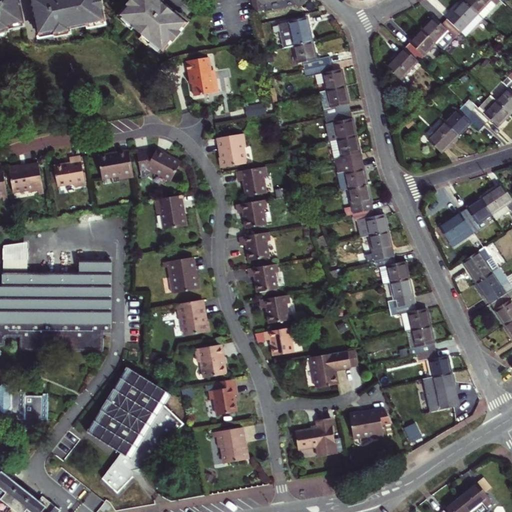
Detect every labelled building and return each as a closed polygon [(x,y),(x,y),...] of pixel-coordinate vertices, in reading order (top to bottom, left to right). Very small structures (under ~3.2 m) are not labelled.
[(0,0),(0,26),(2,26),(2,23),(16,20),(12,0),(0,0)] [(26,0),(33,30),(48,27),(49,30),(64,27),(63,24),(82,20),(98,16),(96,5),(100,5),(98,0),(26,0)] [(121,0),(121,1),(123,3),(115,11),(129,21),(127,23),(135,29),(146,38),(148,37),(159,46),(167,36),(169,38),(177,28),(174,26),(181,18),(165,5),(159,0),(121,0)] [(252,0),(256,16),(266,14),(264,7),(286,3),(287,0),(289,0),(301,12),(311,1),(310,0),(252,0)] [(500,0),(466,0),(465,2),(478,14),(490,1),(497,7),(502,2),(500,0)] [(478,14),(485,20),(497,7),(490,1),(478,14)] [(478,14),(465,2),(456,12),(448,20),(461,33),(478,14)] [(127,23),(129,21),(115,11),(113,14),(126,25),(127,23)] [(83,25),(100,21),(98,16),(82,20),(83,25)] [(294,49),(312,44),(310,34),(307,19),(288,24),(288,25),(281,27),(286,50),(294,49)] [(3,29),(18,25),(16,20),(2,23),(2,26),(3,29)] [(442,27),(434,20),(431,23),(423,32),(437,45),(444,51),(456,39),(461,33),(448,20),(442,27)] [(34,35),(50,32),(49,30),(48,27),(33,30),(34,35)] [(145,40),(146,38),(135,29),(132,33),(143,42),(145,40)] [(437,45),(423,32),(414,42),(406,51),(420,64),(437,45)] [(145,40),(156,49),(159,46),(148,37),(146,38),(145,40)] [(298,66),(304,65),(305,72),(331,66),(330,59),(316,62),(315,55),(312,44),(294,49),(298,66)] [(397,60),(389,69),(403,82),(420,64),(406,51),(397,60)] [(271,56),(265,57),(267,66),(273,64),(271,56)] [(214,80),(209,81),(208,72),(206,59),(182,63),(186,85),(190,84),(192,97),(206,94),(217,92),(214,80)] [(325,85),(327,93),(346,88),(343,76),(342,72),(333,74),(331,66),(305,72),(307,80),(316,78),(318,87),(325,85)] [(511,85),(499,100),(511,112),(511,85)] [(327,93),(320,94),(326,119),(351,113),(349,102),(346,88),(327,93)] [(467,106),(488,125),(493,119),(500,126),(504,122),(511,113),(511,112),(499,100),(491,94),(479,107),(471,100),(466,105),(467,106)] [(260,103),(245,106),(247,115),(261,113),(260,103)] [(459,111),(448,123),(462,136),(469,127),(473,123),(482,132),(488,125),(467,106),(461,113),(459,111)] [(328,126),(334,124),(338,142),(357,137),(354,126),(351,113),(326,119),(328,126)] [(452,146),(462,136),(448,123),(432,141),(445,153),(452,146)] [(338,142),(334,124),(328,126),(327,126),(331,143),(332,143),(338,142)] [(246,145),(248,145),(246,132),(220,136),(222,149),(225,149),(226,155),(223,156),(222,156),(224,165),(248,162),(246,145)] [(338,167),(363,162),(360,150),(357,137),(338,142),(342,159),(337,161),(338,167)] [(342,159),(338,142),(332,143),(337,161),(342,159)] [(154,152),(150,150),(138,152),(142,177),(143,177),(144,177),(145,176),(146,176),(147,175),(148,175),(149,174),(150,174),(150,173),(151,173),(152,172),(152,171),(156,173),(157,171),(172,178),(181,160),(166,153),(166,152),(161,149),(157,147),(154,152)] [(119,176),(134,174),(130,149),(115,151),(115,154),(110,155),(109,152),(99,153),(102,177),(119,174),(119,176)] [(86,183),(81,155),(73,156),(74,161),(68,162),(53,165),(57,186),(78,182),(79,184),(86,183)] [(30,187),(30,190),(39,189),(44,188),(39,162),(26,165),(26,167),(20,168),(20,166),(19,163),(11,164),(15,190),(30,187)] [(339,175),(344,192),(349,191),(368,186),(366,175),(363,162),(338,167),(340,174),(339,175)] [(268,172),(267,164),(238,169),(240,177),(245,176),(246,181),(265,177),(265,173),(268,172)] [(247,192),(267,189),(265,177),(246,181),(247,192)] [(483,199),(497,220),(498,221),(511,211),(511,195),(505,185),(494,192),(483,199)] [(347,209),(349,217),(354,215),(374,210),(371,199),(368,186),(349,191),(353,208),(347,209)] [(164,226),(187,222),(185,211),(183,212),(181,205),(184,205),(181,191),(155,195),(158,210),(161,209),(164,226)] [(267,206),(266,198),(238,202),(239,211),(244,210),(244,216),(246,227),(267,224),(264,207),(267,206)] [(462,213),(476,234),(497,220),(483,199),(474,205),(462,213)] [(362,240),(371,238),(389,234),(386,223),(385,216),(376,219),(374,210),(354,215),(356,223),(358,222),(362,240)] [(442,227),(456,248),(476,234),(462,213),(450,221),(442,227)] [(270,238),(268,230),(240,235),(241,243),(246,242),(247,250),(249,258),(269,255),(267,239),(270,238)] [(389,234),(371,238),(373,248),(376,262),(394,258),(391,245),(389,234)] [(28,241),(2,245),(3,266),(28,266),(28,241)] [(472,272),(479,283),(495,273),(500,269),(486,247),(486,248),(465,262),(472,272)] [(360,266),(376,262),(373,248),(366,249),(365,255),(366,259),(359,260),(360,266)] [(0,331),(10,332),(10,345),(35,345),(35,332),(51,332),(51,345),(93,345),(94,327),(102,327),(102,254),(71,254),(71,266),(28,266),(3,266),(0,265),(0,331)] [(200,287),(198,277),(196,277),(193,278),(192,271),(195,271),(192,256),(166,260),(167,265),(172,293),(200,287)] [(385,286),(392,285),(410,280),(408,270),(406,263),(396,265),(394,258),(376,262),(378,269),(381,269),(385,286)] [(276,270),(275,262),(248,267),(249,275),(254,275),(255,282),(257,290),(276,287),(273,270),(276,270)] [(500,269),(495,273),(479,283),(476,285),(481,293),(484,297),(487,295),(494,304),(509,294),(511,291),(511,286),(508,280),(500,269)] [(390,303),(391,310),(416,305),(413,293),(410,280),(392,285),(396,302),(390,303)] [(290,302),(289,294),(260,298),(262,307),(266,306),(267,311),(269,321),(290,318),(287,302),(290,302)] [(501,315),(508,325),(511,322),(511,297),(509,294),(494,304),(501,315)] [(202,321),(201,314),(204,314),(201,298),(176,303),(177,308),(179,319),(181,319),(184,335),(210,330),(208,320),(205,320),(202,321)] [(408,332),(413,331),(432,327),(429,316),(428,310),(418,312),(416,305),(391,310),(393,318),(403,315),(408,332)] [(295,333),(293,325),(265,330),(266,338),(272,337),(273,344),(274,353),(294,350),(291,334),(295,333)] [(412,349),(411,349),(413,356),(419,355),(437,351),(435,338),(432,327),(413,331),(417,348),(412,349)] [(417,348),(413,331),(408,332),(412,349),(417,348)] [(305,351),(304,340),(296,341),(297,352),(305,351)] [(195,347),(197,360),(200,359),(203,376),(226,372),(224,363),(222,363),(221,357),(223,356),(221,343),(195,347)] [(355,348),(347,349),(349,366),(358,365),(355,348)] [(349,366),(347,349),(310,356),(315,387),(337,383),(335,372),(332,373),(332,369),(335,369),(340,368),(349,366)] [(421,363),(431,361),(435,378),(454,374),(451,362),(450,356),(439,359),(437,351),(419,355),(421,363)] [(100,476),(116,490),(131,475),(132,474),(131,467),(139,466),(180,420),(161,403),(169,390),(123,364),(85,431),(121,452),(100,476)] [(454,374),(435,378),(424,380),(432,413),(461,406),(457,387),(454,374)] [(377,375),(368,381),(375,392),(382,384),(377,375)] [(218,381),(219,388),(217,388),(209,389),(211,398),(214,397),(217,413),(237,410),(235,398),(234,394),(238,393),(235,378),(218,381)] [(16,386),(2,386),(2,383),(0,381),(0,412),(2,413),(2,422),(29,422),(29,413),(38,413),(38,391),(16,391),(16,386)] [(371,435),(371,438),(379,437),(385,436),(383,425),(391,423),(385,409),(380,410),(367,412),(368,414),(361,415),(361,413),(360,410),(350,412),(355,437),(371,435)] [(331,418),(316,420),(317,424),(317,427),(311,428),(296,431),(299,449),(316,446),(318,456),(336,453),(331,418)] [(420,423),(409,427),(416,442),(426,437),(420,423)] [(243,448),(242,442),(245,441),(242,426),(217,430),(217,435),(219,446),(222,446),(225,462),(250,458),(249,447),(246,448),(243,448)] [(0,505),(4,501),(17,511),(33,511),(35,511),(46,511),(53,504),(35,490),(32,495),(3,473),(5,471),(0,466),(0,505)] [(486,479),(479,485),(487,495),(494,489),(486,479)] [(468,511),(491,511),(490,509),(495,505),(487,495),(479,485),(470,492),(460,501),(468,511)] [(468,511),(460,501),(449,509),(445,511),(468,511)]
